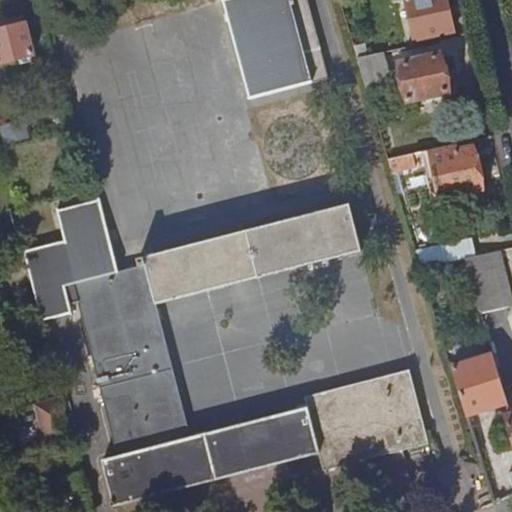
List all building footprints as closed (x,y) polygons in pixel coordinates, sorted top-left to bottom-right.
[(228,0),(225,1),(252,100),(313,83),(328,79),(328,78),(306,0),(228,0)] [(447,0),(391,0),(392,4),(406,1),(416,42),(455,33),(447,0)] [(0,33),(0,65),(0,66),(34,57),(26,27),(0,33)] [(40,52),(53,49),(52,46),(50,37),(37,41),(40,52)] [(359,61),(369,95),(396,90),(385,54),(358,60),(359,61)] [(442,57),(401,67),(409,104),(452,93),(442,57)] [(456,146),(431,151),(441,201),(483,191),(474,148),(457,151),(456,146)] [(417,170),(414,155),(389,161),(393,175),(417,170)] [(77,296),(79,305),(119,458),(103,461),(114,503),(115,508),(321,455),(325,472),(428,445),(410,373),(307,400),(309,410),(191,439),(157,306),(362,253),(350,208),(145,260),(147,267),(119,274),(100,202),(57,213),(65,243),(26,253),(43,323),(72,316),(70,308),(67,298),(77,296)] [(422,270),(465,260),(477,257),(473,240),(417,254),(422,270)] [(511,304),(499,252),(477,257),(465,260),(482,315),(511,306),(511,304)] [(70,308),(79,305),(77,296),(67,298),(70,308)] [(452,368),(467,418),(480,414),(509,405),(502,381),(494,356),(452,368)] [(467,418),(479,457),(491,454),(480,414),(467,418)]
